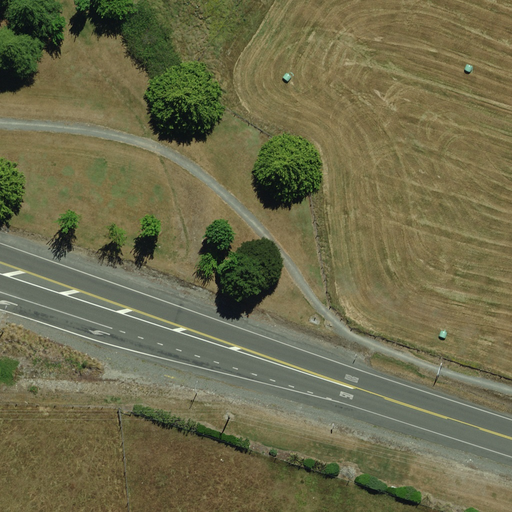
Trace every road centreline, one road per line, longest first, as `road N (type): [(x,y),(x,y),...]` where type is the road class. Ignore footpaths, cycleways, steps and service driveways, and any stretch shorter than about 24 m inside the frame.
road 1 (trunk): [(511,438),(155,317)]
road 2 (trunk): [(155,317),(0,263)]
road 3 (trunk): [(155,317),(0,294)]
